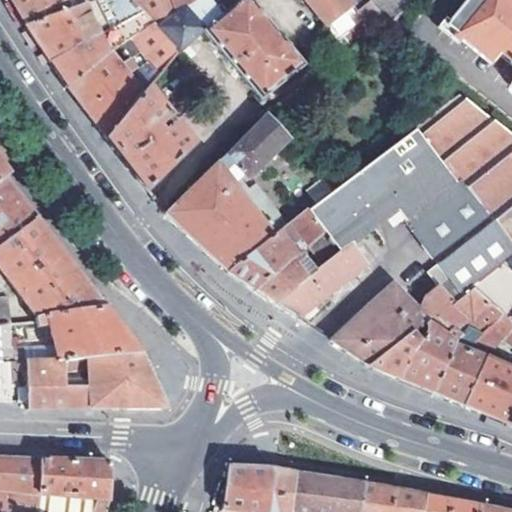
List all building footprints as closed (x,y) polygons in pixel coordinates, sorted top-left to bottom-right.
[(7,0),(16,14),(23,26),(25,30),(73,12),(70,2),(76,0),(7,0)] [(125,0),(107,0),(94,5),(97,13),(127,1),(125,0)] [(152,26),(156,30),(175,16),(169,0),(141,0),(131,6),(140,14),(152,26)] [(247,0),(244,0),(233,9),(222,18),(207,0),(199,0),(175,16),(156,30),(178,53),(203,33),(261,103),(304,68),(290,51),(293,49),(290,46),(288,48),(259,13),(261,11),(259,9),(257,11),(247,0)] [(169,0),(175,16),(199,0),(169,0)] [(304,0),(325,27),(353,5),(349,0),(304,0)] [(359,0),(353,5),(360,12),(375,31),(379,26),(385,32),(390,27),(368,0),(359,0)] [(368,0),(390,27),(395,22),(410,7),(404,0),(368,0)] [(511,79),(511,81),(511,0),(466,0),(444,26),(490,64),(498,55),(511,66),(511,79)] [(39,49),(50,65),(98,38),(129,20),(140,14),(131,6),(91,24),(84,8),(73,12),(25,30),(33,40),(39,49)] [(385,32),(403,48),(413,38),(395,22),(390,27),(385,32)] [(152,70),(146,76),(153,84),(178,53),(156,30),(152,26),(140,35),(130,42),(152,70)] [(484,72),(490,64),(444,26),(438,34),(484,72)] [(53,70),(67,89),(109,58),(121,49),(115,43),(104,51),(98,38),(50,65),(53,70)] [(118,70),(109,58),(67,89),(76,102),(101,135),(106,141),(140,100),(126,81),(133,75),(125,64),(118,70)] [(140,100),(106,141),(120,160),(145,192),(188,151),(187,143),(173,126),(162,136),(158,131),(169,121),(146,93),(140,100)] [(452,306),(472,290),(471,289),(486,277),(487,278),(502,266),(511,258),(511,138),(458,96),(335,190),(315,205),(306,212),(323,234),(307,248),(317,263),(321,267),(315,272),(306,280),(275,306),(307,327),(318,317),(316,312),(329,301),(325,298),(366,265),(349,244),(394,208),(417,237),(438,265),(432,270),(427,274),(438,288),(424,299),(416,314),(391,287),(331,343),(368,368),(417,321),(424,326),(430,322),(450,305),(452,306)] [(267,114),(223,157),(232,166),(248,182),(290,140),(271,119),(267,114)] [(0,179),(2,178),(3,180),(9,176),(0,163),(0,179)] [(223,270),(228,274),(272,239),(268,233),(273,228),(269,224),(264,228),(249,208),(223,175),(215,165),(164,216),(193,243),(210,258),(223,270)] [(0,247),(35,220),(19,200),(3,180),(2,178),(0,179),(0,247)] [(307,194),(315,205),(335,190),(325,179),(307,194)] [(272,239),(228,274),(235,279),(250,289),(255,292),(291,261),(296,257),(291,251),(285,243),(297,234),(302,241),(307,248),(323,234),(306,212),(272,239)] [(54,246),(35,220),(0,247),(0,271),(38,322),(45,321),(110,317),(54,246)] [(306,280),(291,261),(255,292),(265,299),(271,303),(275,306),(306,280)] [(312,267),(315,272),(321,267),(317,263),(312,267)] [(471,289),(472,290),(499,313),(511,300),(487,278),(486,277),(471,289)] [(464,326),(467,330),(472,333),(482,338),(488,331),(501,315),(499,313),(472,290),(452,306),(467,321),(464,326)] [(6,297),(0,297),(0,324),(8,324),(6,297)] [(57,326),(57,362),(145,363),(134,348),(128,340),(119,329),(110,317),(45,321),(46,326),(57,326)] [(397,380),(424,326),(417,321),(368,368),(370,369),(383,374),(391,377),(397,380)] [(430,322),(424,326),(397,380),(413,387),(427,393),(432,395),(457,345),(461,339),(462,339),(452,333),(447,340),(436,333),(439,328),(430,322)] [(21,323),(8,324),(10,361),(22,361),(21,323)] [(0,361),(10,361),(8,324),(0,324),(0,361)] [(467,330),(463,337),(468,340),(472,333),(467,330)] [(471,351),(487,359),(488,360),(499,339),(488,331),(482,338),(475,346),(471,351)] [(498,422),(510,427),(511,424),(511,332),(503,343),(511,350),(511,371),(488,360),(487,359),(463,408),(484,417),(498,422)] [(435,396),(463,408),(487,359),(471,351),(457,345),(432,395),(435,396)] [(0,401),(10,402),(10,361),(0,361),(0,401)] [(156,386),(150,374),(145,363),(57,362),(27,361),(27,408),(167,410),(162,399),(156,386)] [(106,511),(110,501),(108,500),(109,485),(110,471),(103,463),(49,461),(0,458),(0,488),(77,495),(72,506),(89,511),(106,511)] [(266,511),(271,472),(263,472),(234,469),(225,469),(224,475),(223,481),(221,496),(219,511),(266,511)] [(289,511),(294,476),(287,475),(271,472),(266,511),(289,511)] [(334,511),(339,484),(313,479),(294,476),(289,511),(334,511)] [(359,511),(363,488),(359,487),(339,484),(334,511),(359,511)] [(0,511),(89,511),(72,506),(77,495),(0,488),(0,511)] [(423,511),(426,499),(369,489),(363,488),(359,511),(423,511)] [(474,511),(475,508),(467,507),(426,499),(423,511),(474,511)]
